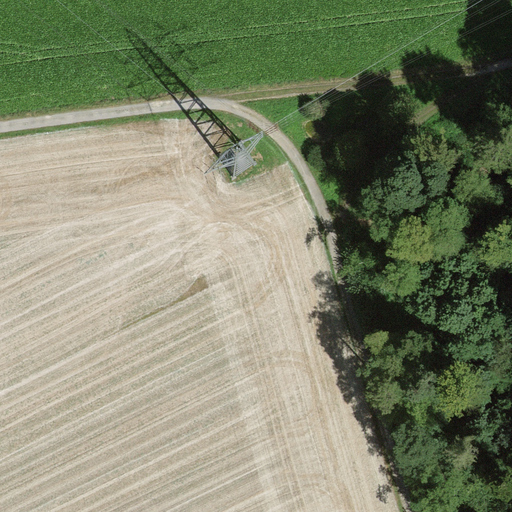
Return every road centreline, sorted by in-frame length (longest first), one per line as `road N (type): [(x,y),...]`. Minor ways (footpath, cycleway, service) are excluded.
road 1 (track): [(511,63),(0,129)]
road 2 (track): [(217,101),(272,134),(309,185),(393,511)]
road 3 (track): [(309,185),(351,184),(494,70)]
